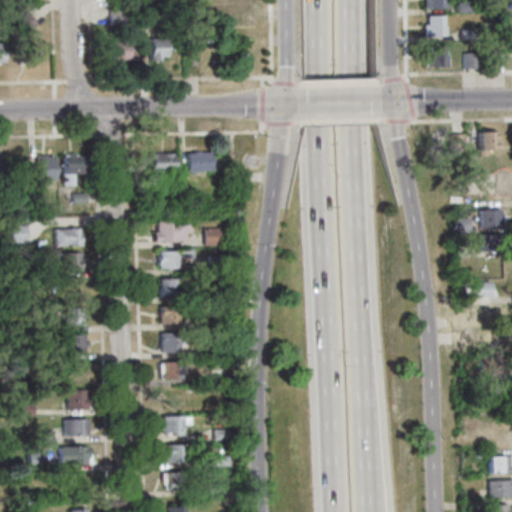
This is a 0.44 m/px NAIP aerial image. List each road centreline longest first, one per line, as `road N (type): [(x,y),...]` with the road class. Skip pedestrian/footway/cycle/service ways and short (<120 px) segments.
road 1 (secondary): [(281,0),(278,140),(256,329),(257,511)]
road 2 (motorway): [(319,0),(337,511)]
road 3 (motorway): [(367,511),(349,0)]
road 4 (secondary): [(433,511),(422,292),(392,102)]
road 5 (residential): [(125,511),(112,108)]
road 6 (tertiary): [(293,105),(0,110)]
road 7 (tertiary): [(511,100),(377,102)]
